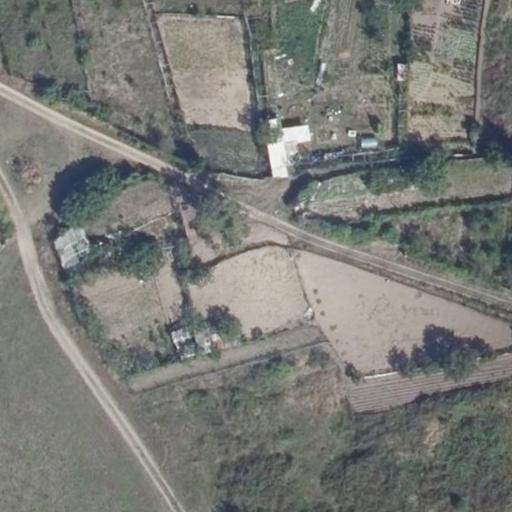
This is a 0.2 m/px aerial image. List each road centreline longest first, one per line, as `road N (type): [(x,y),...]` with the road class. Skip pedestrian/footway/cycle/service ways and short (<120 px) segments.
road 1 (track): [(0,78),(344,251),(511,309)]
road 2 (track): [(0,198),(102,377),(194,511)]
